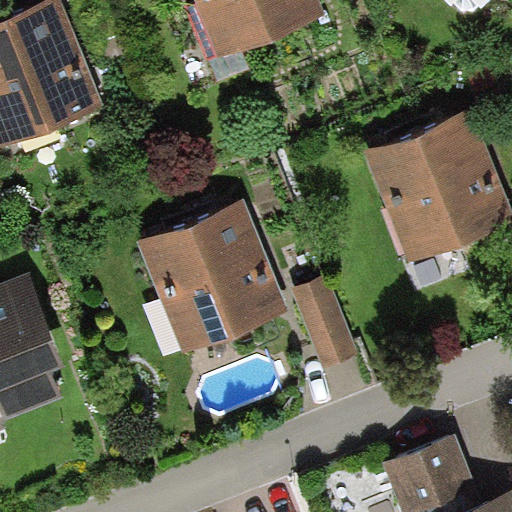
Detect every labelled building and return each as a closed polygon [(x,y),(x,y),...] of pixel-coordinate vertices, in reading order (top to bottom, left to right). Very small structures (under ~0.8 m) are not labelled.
[(0,150),(103,109),(59,0),(50,0),(0,20),(0,150)] [(323,21),(314,0),(195,0),(218,59),(323,21)] [(511,225),(511,211),(473,111),(365,154),(409,266),(511,225)] [(289,317),(246,204),(140,244),(183,357),(289,317)] [(26,276),(0,286),(0,430),(5,429),(2,422),(63,398),(53,374),(63,370),(26,276)] [(327,276),(294,289),(327,369),(360,356),(327,276)] [(410,506),(412,511),(419,511),(481,488),(455,421),(385,448),(407,507),(410,506)] [(511,511),(511,476),(481,488),(419,511),(511,511)]
